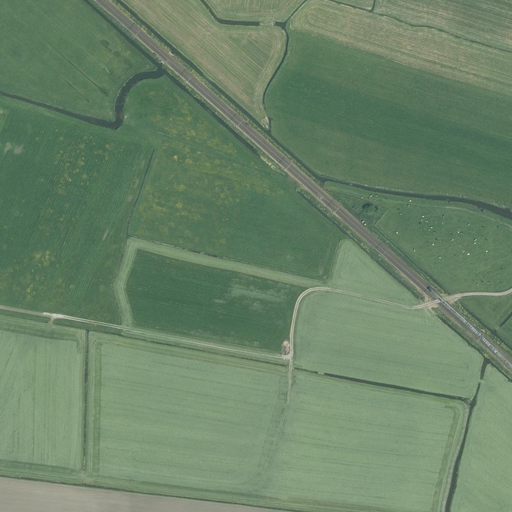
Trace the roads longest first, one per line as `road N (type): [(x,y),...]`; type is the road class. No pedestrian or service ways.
road 1 (track): [(291,356),(298,299),(308,290),(412,308),(511,289)]
road 2 (track): [(49,325),(52,315),(62,316),(291,356)]
